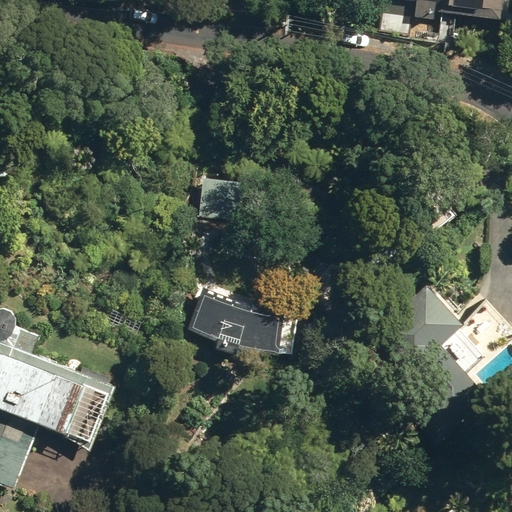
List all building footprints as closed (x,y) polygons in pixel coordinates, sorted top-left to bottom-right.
[(391,0),(390,14),(423,17),(424,11),(494,19),(495,0),(391,0)] [(193,176),(187,217),(244,225),(249,184),(193,176)] [(399,410),(428,443),(478,399),(430,344),(451,325),(415,284),(369,325),(423,387),(399,410)] [(261,350),(285,353),(290,316),(271,314),(189,291),(177,330),(208,340),(206,345),(226,351),(228,347),(231,348),(232,345),(260,353),(261,350)] [(0,487),(8,490),(33,426),(59,436),(83,449),(108,386),(100,384),(104,377),(78,367),(75,374),(24,354),(31,336),(6,327),(7,323),(7,319),(5,316),(3,313),(0,310),(0,309),(0,487)]
